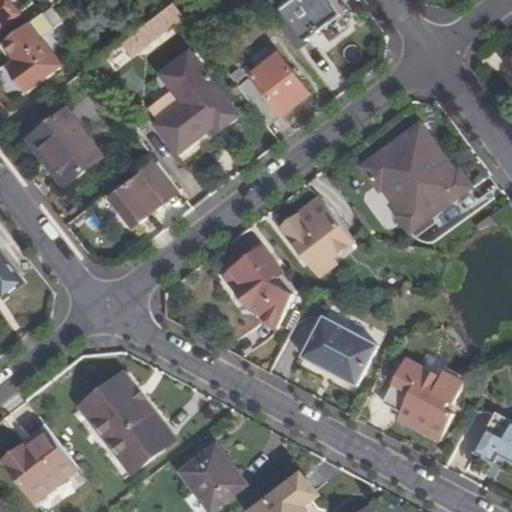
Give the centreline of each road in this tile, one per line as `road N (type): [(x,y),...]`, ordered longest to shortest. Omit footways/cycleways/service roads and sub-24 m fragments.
road 1 (residential): [(104,312),(477,511)]
road 2 (residential): [(104,312),(432,55)]
road 3 (residential): [(0,177),(104,312)]
road 4 (residential): [(0,393),(104,312)]
road 5 (residential): [(432,55),(511,159)]
